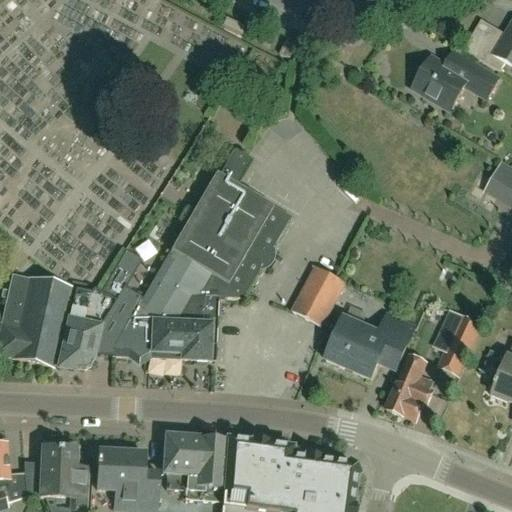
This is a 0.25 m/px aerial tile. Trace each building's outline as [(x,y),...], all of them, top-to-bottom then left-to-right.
[(245,40),(249,31),(227,20),(223,29),(245,40)] [(472,39),(463,54),(500,76),(506,65),(511,69),(511,27),(501,47),(488,39),(484,46),(472,39)] [(486,104),(500,81),(454,54),(445,69),(431,60),(411,92),(450,116),(465,91),(486,104)] [(183,363),(216,365),(219,300),(244,302),(290,219),(274,209),(274,208),(237,187),(251,163),(233,152),(219,176),(216,174),(165,259),(171,262),(144,306),(137,302),(133,311),(118,343),(113,352),(113,359),(183,362),(183,363)] [(511,170),(503,165),(487,193),(511,207),(511,170)] [(105,292),(129,306),(152,265),(128,251),(105,292)] [(321,330),(345,286),(316,270),(293,315),(321,330)] [(0,358),(55,371),(70,291),(10,279),(0,331),(0,358)] [(99,334),(118,343),(133,311),(92,292),(90,297),(75,294),(58,372),(85,375),(91,373),(93,364),(99,334)] [(436,351),(447,356),(440,370),(458,378),(482,328),(453,314),(436,351)] [(388,318),(380,336),(345,321),(326,363),(372,383),(379,366),(396,374),(416,330),(388,318)] [(511,360),(509,359),(509,360),(492,354),(485,373),(501,380),(500,383),(497,382),(491,397),(510,405),(511,403),(511,360)] [(429,409),(435,395),(431,394),(435,386),(420,380),(427,366),(411,359),(405,373),(404,373),(387,412),(418,426),(426,408),(429,409)] [(184,503),(222,505),(227,443),(165,438),(162,477),(166,478),(165,493),(185,494),(184,503)] [(318,464),(317,463),(317,468),(306,467),(306,462),(305,462),(290,460),(291,451),(227,443),(222,505),(221,511),(346,511),(347,510),(351,510),(351,509),(355,478),(356,478),(356,476),(354,478),(346,477),(347,469),(349,468),(348,467),(347,467),(318,464)] [(0,511),(8,511),(3,498),(10,496),(6,447),(1,447),(1,444),(0,444),(0,511)] [(76,453),(42,451),(40,484),(25,483),(26,500),(70,502),(69,511),(84,511),(87,471),(75,471),(76,453)] [(142,486),(144,457),(115,456),(115,455),(97,454),(96,469),(97,469),(96,493),(115,493),(114,508),(140,509),(139,511),(156,511),(158,487),(142,486)]
